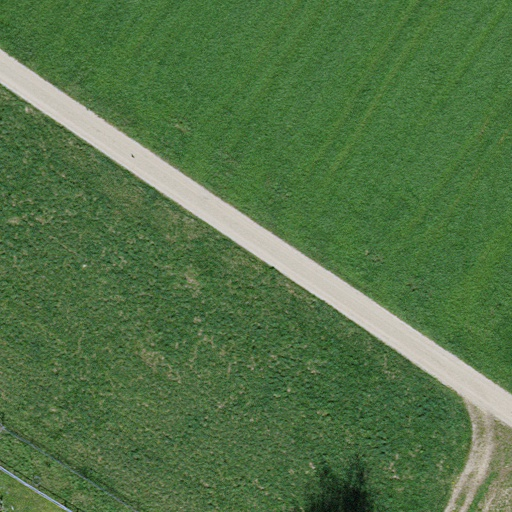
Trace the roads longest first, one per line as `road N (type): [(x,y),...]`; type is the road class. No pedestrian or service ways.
road 1 (track): [(0,65),(511,408)]
road 2 (track): [(457,511),(482,438),(486,391)]
